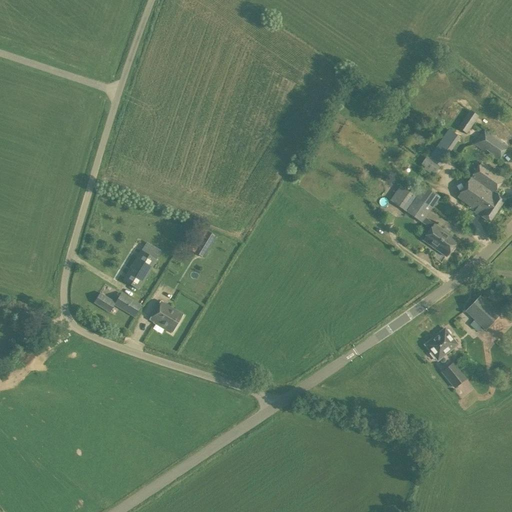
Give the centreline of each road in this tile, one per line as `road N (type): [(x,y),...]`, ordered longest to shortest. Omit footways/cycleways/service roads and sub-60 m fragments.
road 1 (unclassified): [(281,402),(87,335),(65,316),(65,268),(148,0)]
road 2 (tertiary): [(281,402),(444,288),(511,226)]
road 3 (tertiary): [(118,511),(281,402)]
road 4 (unknown): [(119,90),(0,48)]
